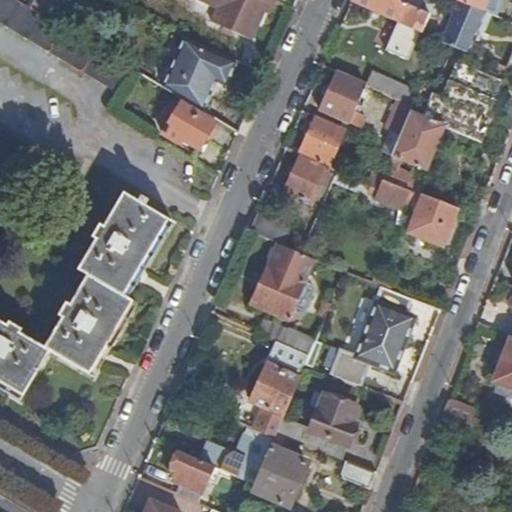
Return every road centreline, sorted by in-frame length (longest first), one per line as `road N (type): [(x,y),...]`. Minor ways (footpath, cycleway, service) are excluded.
road 1 (residential): [(325,0),(99,508)]
road 2 (residential): [(511,190),(385,511)]
